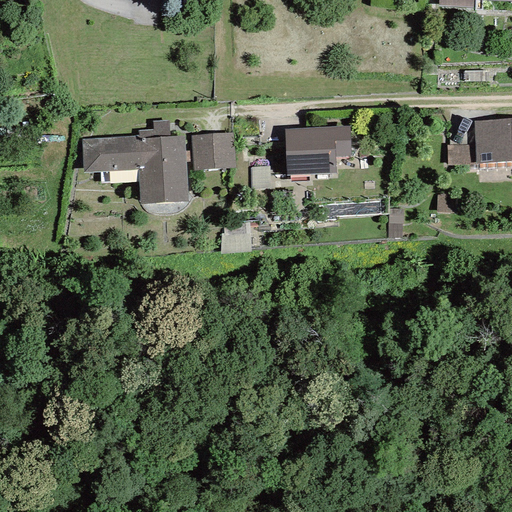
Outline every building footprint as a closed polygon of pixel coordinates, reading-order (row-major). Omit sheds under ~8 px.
[(511,119),(474,122),(475,145),(475,164),(511,162),(511,119)] [(138,136),(81,140),(83,173),(137,170),(139,206),(189,203),(184,135),(170,136),(169,120),(152,121),(153,130),(138,131),(138,136)] [(349,126),(284,129),(286,176),(335,174),(335,157),(350,157),(349,126)] [(233,134),(191,135),(193,170),(234,167),(233,134)] [(447,165),(475,164),(475,145),(446,146),(447,165)] [(270,189),(269,166),(250,167),(250,190),(270,189)] [(436,194),(436,214),(456,214),(456,194),(436,194)] [(401,224),(403,224),(403,209),(388,209),(387,224),(401,224)] [(223,224),(224,250),(253,249),(251,222),(223,224)] [(387,224),(388,238),(401,238),(401,224),(387,224)]
